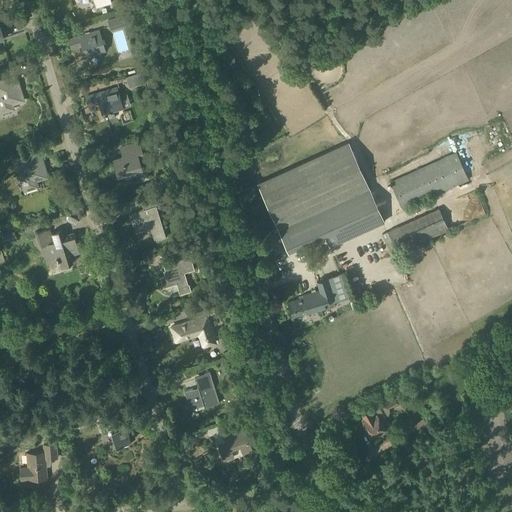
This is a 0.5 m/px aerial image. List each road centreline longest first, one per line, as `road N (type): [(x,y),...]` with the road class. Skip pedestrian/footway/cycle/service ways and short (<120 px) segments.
road 1 (residential): [(126,321),(25,0)]
road 2 (track): [(255,284),(172,34)]
road 3 (unclassified): [(325,511),(255,284)]
road 4 (residential): [(183,505),(126,321)]
road 5 (residential): [(0,336),(126,321)]
